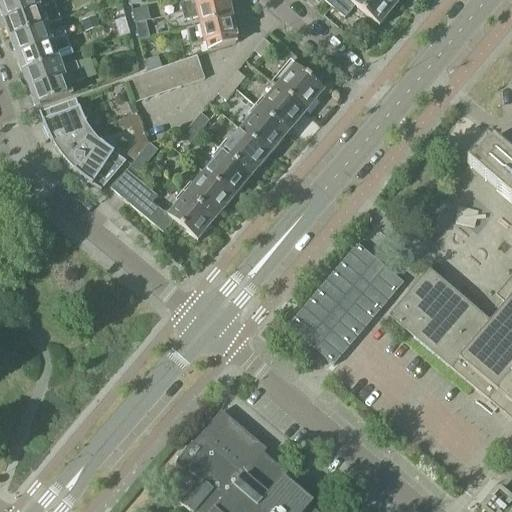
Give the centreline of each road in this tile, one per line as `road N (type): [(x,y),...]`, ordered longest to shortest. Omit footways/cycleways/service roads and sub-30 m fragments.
road 1 (residential): [(205,326),(402,104)]
road 2 (residential): [(205,326),(424,511)]
road 3 (residential): [(45,511),(205,326)]
road 4 (residential): [(205,326),(22,174)]
road 5 (residential): [(161,144),(278,7)]
road 6 (residential): [(278,7),(402,104)]
road 7 (residential): [(402,104),(489,0)]
